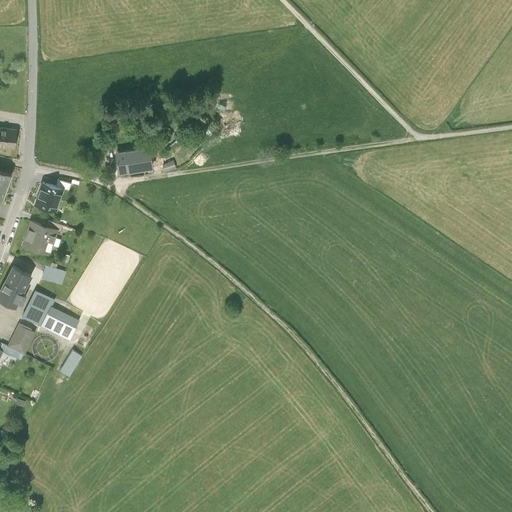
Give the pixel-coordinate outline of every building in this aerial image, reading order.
[(16,128),(0,126),(0,145),(14,147),(16,128)] [(181,128),(174,136),(178,141),(186,133),(181,128)] [(131,150),(132,158),(134,170),(151,167),(149,147),(131,150)] [(119,172),(134,170),(132,158),(128,159),(128,162),(117,163),(119,172)] [(173,159),(163,163),(166,171),(176,167),(173,159)] [(0,169),(0,184),(7,187),(11,174),(0,169)] [(57,187),(62,188),(68,190),(70,183),(59,180),(57,187)] [(55,210),(62,188),(57,187),(43,182),(35,204),(55,210)] [(57,230),(60,231),(62,224),(48,220),(45,226),(57,230)] [(49,254),(57,230),(45,226),(31,221),(22,245),(49,254)] [(47,264),(45,264),(41,277),(62,283),(66,270),(56,267),(47,264)] [(13,265),(6,279),(24,288),(31,274),(13,265)] [(21,292),(24,288),(6,279),(0,289),(0,297),(14,305),(17,300),(21,302),(25,294),(21,292)] [(22,315),(41,324),(51,305),(54,299),(35,289),(22,315)] [(80,320),(51,305),(41,324),(69,339),(80,320)] [(19,323),(8,345),(20,350),(25,352),(35,331),(19,323)] [(3,342),(0,347),(0,349),(2,350),(17,357),(20,350),(8,345),(3,342)] [(74,346),(60,367),(71,374),(85,353),(74,346)] [(69,375),(55,368),(40,392),(54,400),(69,375)]
